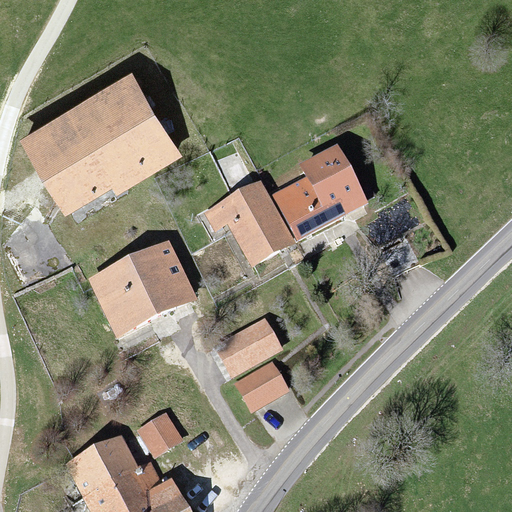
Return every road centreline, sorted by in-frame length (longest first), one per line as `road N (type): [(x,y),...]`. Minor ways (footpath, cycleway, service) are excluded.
road 1 (primary): [(511,239),(304,442),(253,511)]
road 2 (residential): [(69,0),(16,96),(0,171)]
road 3 (residential): [(0,321),(11,391),(0,462)]
